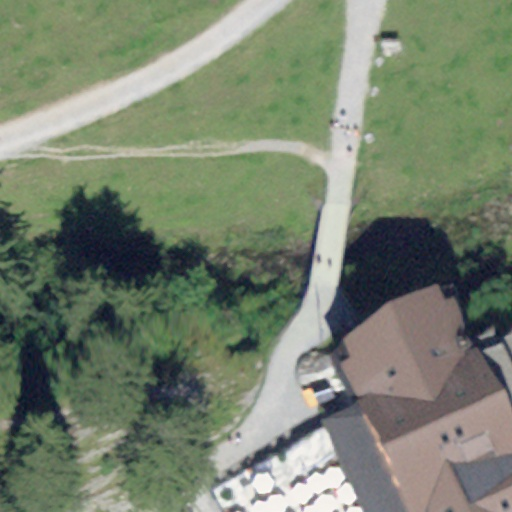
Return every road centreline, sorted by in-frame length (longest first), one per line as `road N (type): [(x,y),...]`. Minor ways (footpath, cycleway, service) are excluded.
road 1 (track): [(344,171),(326,282),(293,381),(268,433),(192,491)]
road 2 (track): [(0,146),(211,49),(271,0)]
road 3 (track): [(344,171),(366,0)]
